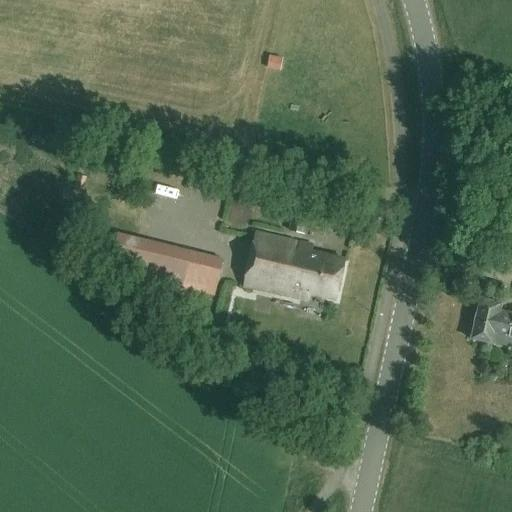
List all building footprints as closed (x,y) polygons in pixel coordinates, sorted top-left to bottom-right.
[(32,140),(47,147),(54,130),(39,124),(32,140)] [(157,200),(183,207),(187,192),(161,186),(157,200)] [(293,212),(289,231),(304,234),(308,215),(293,212)] [(257,233),(244,286),(309,301),(311,294),(336,300),(346,260),(312,252),(313,246),(257,233)] [(223,260),(190,253),(181,295),(201,300),(203,293),(215,296),(223,260)] [(472,338),(471,340),(473,340),(491,344),(490,344),(492,344),(492,343),(511,347),(511,313),(500,311),(501,303),(500,303),(482,300),(480,299),(480,301),(477,316),(476,318),(479,318),(478,322),(475,322),(475,323),(472,338)] [(306,322),(328,323),(328,309),(307,308),(306,322)]
